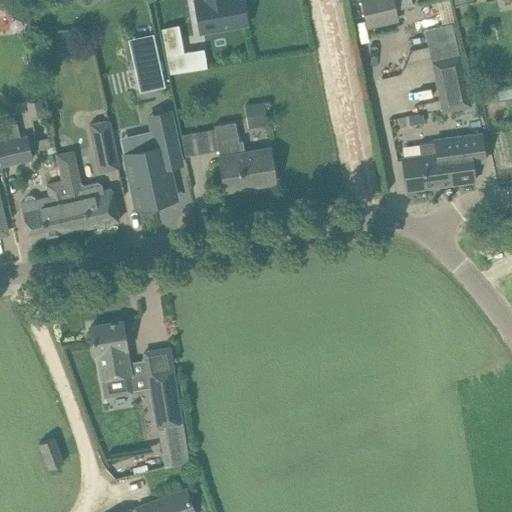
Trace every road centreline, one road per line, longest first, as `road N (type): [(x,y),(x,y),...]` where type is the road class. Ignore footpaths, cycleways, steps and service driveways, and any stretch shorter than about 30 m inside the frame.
road 1 (tertiary): [(0,279),(383,218),(431,235)]
road 2 (tertiary): [(511,331),(431,235)]
